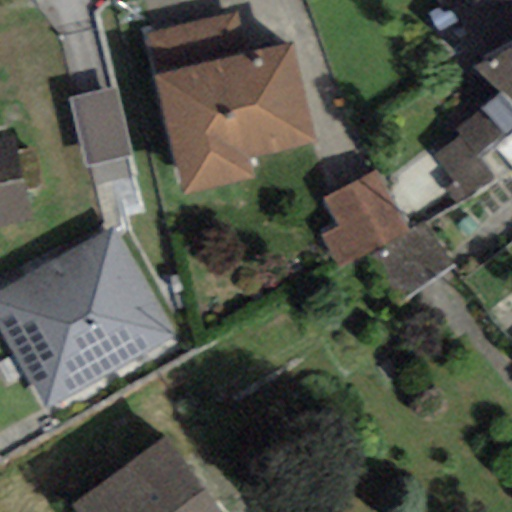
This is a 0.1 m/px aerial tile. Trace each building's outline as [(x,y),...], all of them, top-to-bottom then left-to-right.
[(511,87),(511,42),(490,61),(511,87)] [(288,43),(163,71),(188,180),(249,166),(246,151),(309,137),(288,43)] [(0,145),(0,207),(21,203),(6,144),(0,145)] [(328,231),(342,259),(402,228),(373,174),(331,196),(345,222),(328,231)] [(114,233),(0,292),(0,311),(44,395),(165,331),(114,233)] [(71,502),(78,511),(208,511),(159,441),(71,502)]
